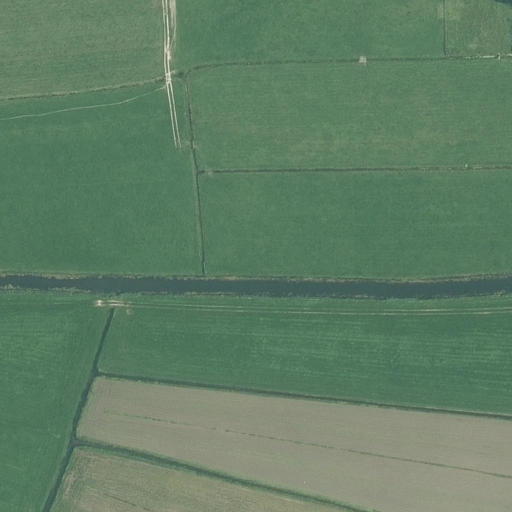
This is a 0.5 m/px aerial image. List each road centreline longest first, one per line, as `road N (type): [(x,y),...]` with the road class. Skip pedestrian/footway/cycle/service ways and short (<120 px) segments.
road 1 (track): [(511,309),(417,314),(0,302)]
road 2 (track): [(163,0),(177,147)]
